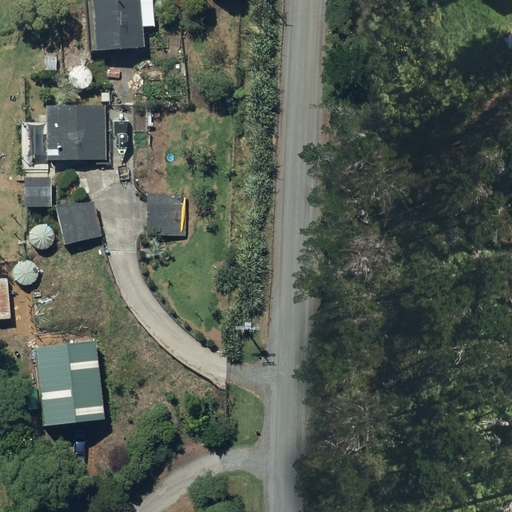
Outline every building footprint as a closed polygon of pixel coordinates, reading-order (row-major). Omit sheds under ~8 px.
[(82,0),(86,52),(141,49),(140,30),(153,29),(151,0),(82,0)] [(107,104),(40,105),(40,161),(107,161),(107,104)] [(48,179),(18,178),(17,209),(41,209),(42,196),(48,196),(48,179)] [(164,197),(143,198),(144,237),(188,235),(187,187),(163,188),(164,197)] [(94,204),(56,205),(58,246),(96,244),(94,204)] [(50,285),(26,287),(28,318),(68,316),(67,289),(72,288),(71,270),(49,272),(50,285)] [(56,371),(36,372),(38,395),(57,394),(56,371)]
